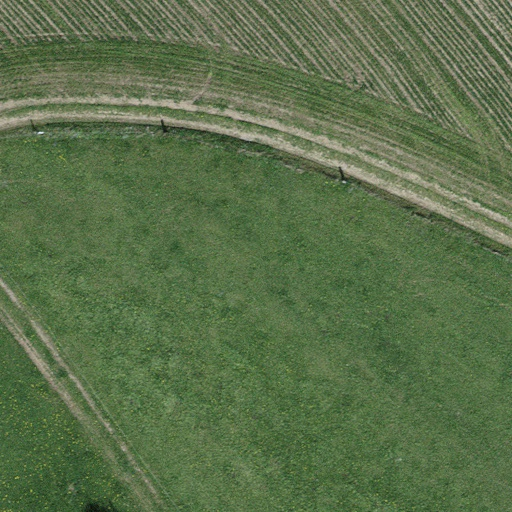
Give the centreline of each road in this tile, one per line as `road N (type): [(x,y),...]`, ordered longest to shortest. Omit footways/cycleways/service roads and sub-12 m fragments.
road 1 (track): [(511,235),(344,158),(229,121),(99,107),(0,116)]
road 2 (track): [(0,298),(153,511)]
